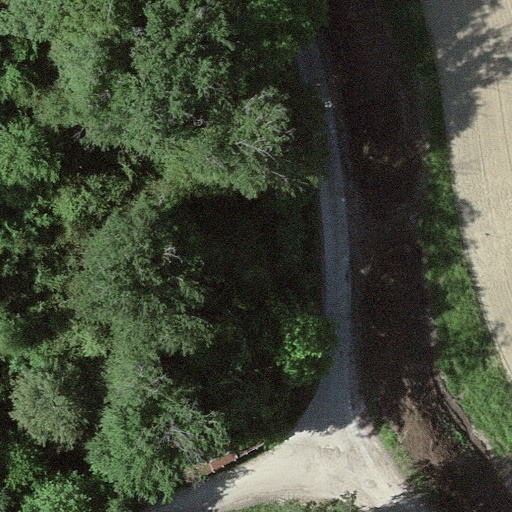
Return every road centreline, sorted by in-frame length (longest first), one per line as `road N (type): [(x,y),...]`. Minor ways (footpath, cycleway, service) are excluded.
road 1 (track): [(321,451),(337,335),(336,244),(318,101),(287,0)]
road 2 (track): [(168,511),(321,451),(405,511)]
